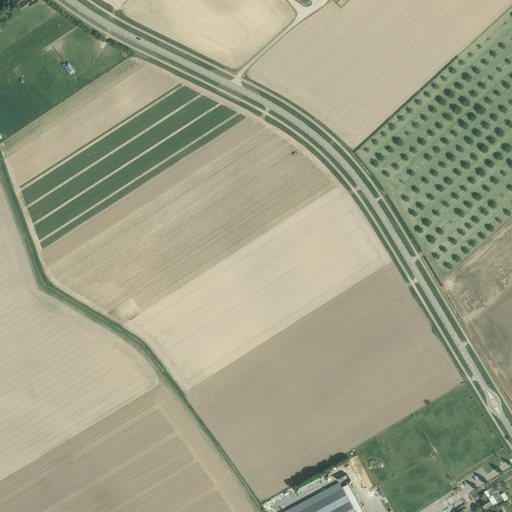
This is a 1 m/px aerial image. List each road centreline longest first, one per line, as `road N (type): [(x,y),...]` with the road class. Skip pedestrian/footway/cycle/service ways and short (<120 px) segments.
road 1 (secondary): [(487,390),(355,177),(291,117),(234,86)]
road 2 (secondary): [(234,86),(70,0)]
road 3 (unclassified): [(234,86),(319,0)]
